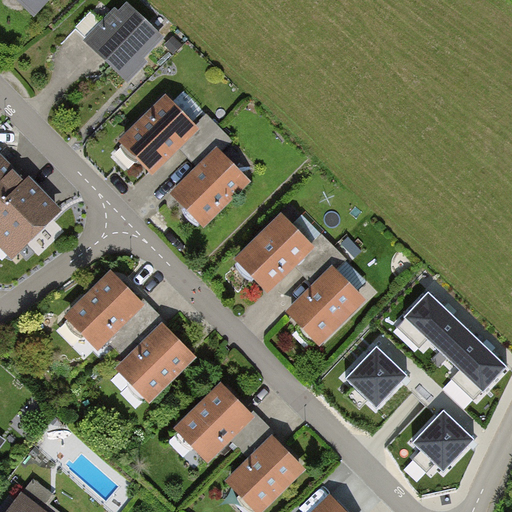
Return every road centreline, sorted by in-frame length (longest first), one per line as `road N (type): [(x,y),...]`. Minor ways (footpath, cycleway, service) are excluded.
road 1 (residential): [(123,222),(411,511)]
road 2 (residential): [(0,96),(123,222)]
road 3 (residential): [(0,320),(123,222)]
